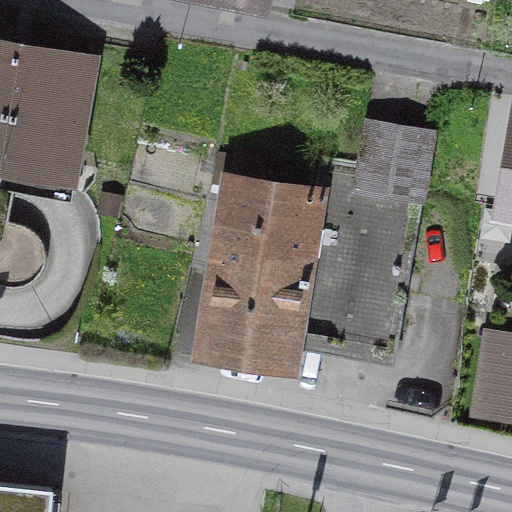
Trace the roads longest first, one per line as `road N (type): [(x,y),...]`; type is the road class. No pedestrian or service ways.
road 1 (primary): [(0,398),(203,427),(511,492)]
road 2 (residential): [(511,78),(68,0)]
